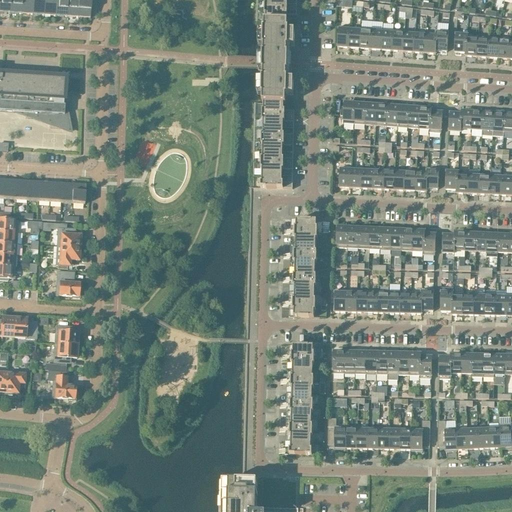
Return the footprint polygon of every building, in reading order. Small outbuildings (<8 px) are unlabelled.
[(0,0),(0,13),(9,14),(10,0),(0,0)] [(20,15),(21,0),(10,0),(9,14),(20,15)] [(32,15),(32,0),(21,0),(20,15),(32,15)] [(43,16),(44,0),(32,0),(32,15),(43,16)] [(55,17),(55,0),(44,0),(43,16),(55,17)] [(66,18),(67,0),(55,0),(55,17),(66,18)] [(78,18),(78,0),(67,0),(66,18),(78,18)] [(85,0),(78,0),(78,18),(90,19),(91,0),(85,0)] [(297,6),(286,6),(286,0),(265,0),(266,5),(265,5),(264,11),(296,11),(297,6)] [(286,17),(296,17),(296,11),(264,11),(264,16),(265,16),(265,23),(286,23),(286,17)] [(263,105),(284,105),(285,105),(286,97),(287,97),(287,96),(293,96),(293,82),(287,82),(287,80),(286,80),(286,73),(287,73),(287,59),(288,56),(287,55),(287,49),(288,49),(288,47),(294,47),(294,33),(288,33),(288,31),(287,31),(287,23),(286,23),(265,23),(264,23),(264,31),(263,31),(263,33),(259,33),(258,46),(263,46),(263,48),(264,48),(263,55),(262,55),(262,57),(258,57),(258,70),(262,70),(262,72),(263,72),(263,79),(262,79),(262,81),(257,81),(257,94),(262,94),(261,97),(262,97),(262,105),(263,105)] [(349,49),(350,28),(339,28),(337,48),(349,49)] [(359,50),(361,29),(350,28),(349,49),(359,50)] [(370,50),(372,30),(361,29),(359,50),(370,50)] [(381,51),(382,31),(372,30),(370,50),(381,51)] [(392,52),(393,31),(382,31),(381,51),(392,52)] [(403,53),(404,32),(393,31),(392,52),(403,53)] [(413,54),(415,33),(404,32),(403,53),(413,54)] [(435,52),(437,32),(436,32),(436,34),(426,34),(424,54),(435,55),(435,52)] [(435,52),(446,53),(448,32),(437,32),(435,52)] [(424,54),(426,34),(415,33),(413,54),(424,54)] [(466,57),(467,37),(456,36),(454,54),(465,54),(465,57),(466,57)] [(476,58),(478,41),(467,40),(467,37),(466,57),(476,58)] [(487,59),(488,41),(478,41),(476,58),(487,59)] [(498,60),(499,42),(488,41),(487,59),(498,60)] [(509,60),(510,43),(499,42),(498,60),(509,60)] [(66,110),(64,109),(65,103),(64,103),(65,95),(67,95),(67,85),(67,79),(61,78),(1,74),(0,74),(0,112),(14,113),(25,117),(25,119),(31,120),(31,119),(49,126),(49,129),(60,130),(60,129),(70,133),(66,110)] [(354,126),(355,105),(344,104),(344,109),(341,109),(341,108),(340,117),(341,117),(343,117),(343,125),(354,126)] [(262,111),(262,117),(294,118),(294,112),(283,112),(284,105),(263,105),(263,111),(262,111)] [(365,126),(366,106),(355,105),(354,126),(365,126)] [(376,127),(377,107),(366,106),(365,126),(376,127)] [(386,128),(388,107),(377,107),(376,127),(386,128)] [(397,129),(399,108),(388,107),(386,128),(397,129)] [(408,130),(409,109),(399,108),(397,129),(408,130)] [(419,130),(420,110),(409,109),(408,130),(419,130)] [(429,134),(431,111),(420,110),(419,130),(429,131),(429,134)] [(431,114),(431,111),(429,134),(441,135),(442,114),(431,114)] [(460,133),(462,113),(461,113),(461,116),(450,115),(449,133),(460,133)] [(471,131),(472,114),(462,113),(460,133),(461,130),(471,131)] [(482,132),(483,114),(472,114),(471,131),(482,132)] [(493,133),(494,115),(483,114),(482,132),(493,133)] [(503,133),(505,116),(494,115),(493,133),(503,133)] [(511,134),(511,116),(505,116),(503,133),(511,134)] [(294,123),(294,118),(262,117),(262,122),(263,122),(263,129),(283,129),(283,123),(294,123)] [(283,136),(283,129),(263,129),(263,135),(261,135),(261,141),(293,142),(293,136),(283,136)] [(293,147),(293,142),(261,141),(261,146),(262,146),(262,153),(282,153),(283,147),(293,147)] [(282,160),(282,153),(262,153),(262,159),(261,159),(261,165),(293,166),(293,160),(282,160)] [(293,171),(293,166),(261,165),(261,170),(262,170),(262,177),(282,177),(282,171),(293,171)] [(350,189),(351,169),(340,168),(339,189),(350,189)] [(361,190),(362,169),(351,169),(350,189),(361,190)] [(372,190),(373,170),(362,169),(361,190),(372,190)] [(426,193),(427,169),(427,172),(416,172),(415,192),(426,193)] [(426,190),(437,190),(438,170),(427,169),(426,193),(426,190)] [(383,191),(384,170),(373,170),(372,190),(383,191)] [(394,191),(395,171),(384,170),(383,191),(394,191)] [(404,192),(405,171),(395,171),(394,191),(404,192)] [(415,192),(416,172),(405,171),(404,192),(415,192)] [(457,194),(458,174),(446,173),(445,191),(456,191),(456,194),(457,194)] [(467,195),(468,177),(458,177),(458,174),(457,194),(467,195)] [(292,184),(282,184),(282,177),(262,177),(261,183),(260,183),(260,189),(283,190),(292,190),(292,184)] [(478,195),(479,178),(468,177),(467,195),(478,195)] [(489,196),(490,178),(479,178),(478,195),(489,196)] [(500,196),(501,179),(490,178),(489,196),(500,196)] [(511,197),(511,179),(501,179),(500,196),(511,197)] [(15,201),(16,182),(5,182),(4,201),(15,201)] [(26,202),(28,183),(16,182),(15,201),(26,202)] [(38,203),(39,184),(28,183),(26,202),(38,203)] [(49,203),(50,185),(39,184),(38,203),(49,203)] [(60,204),(62,185),(50,185),(49,203),(60,204)] [(72,205),(73,186),(62,185),(60,204),(72,205)] [(73,186),(72,205),(84,206),(85,187),(73,186)] [(0,233),(17,234),(18,223),(0,221),(0,233)] [(291,234),(317,234),(321,234),(317,234),(317,229),(316,229),(316,222),(322,222),(316,222),(296,221),(296,228),(294,228),(294,233),(291,233),(291,234)] [(348,250),(348,229),(337,229),(336,249),(348,250)] [(358,250),(359,230),(348,229),(348,250),(358,250)] [(56,248),(81,250),(81,242),(80,242),(80,237),(70,237),(71,231),(58,230),(57,230),(56,248)] [(369,251),(370,230),(359,230),(358,250),(369,251)] [(380,251),(381,231),(370,230),(369,251),(380,251)] [(391,252),(392,231),(381,231),(380,251),(391,252)] [(401,252),(402,232),(392,231),(391,252),(401,252)] [(412,253),(413,232),(402,232),(401,252),(412,253)] [(424,236),(424,233),(413,232),(412,253),(423,253),(423,256),(424,236)] [(0,244),(16,246),(17,234),(0,233),(0,244)] [(317,234),(291,234),(294,234),(294,239),(295,239),(295,246),(321,246),(315,246),(316,240),(317,240),(317,234)] [(465,252),(466,235),(454,234),(454,237),(455,237),(454,255),(454,252),(465,252)] [(476,253),(476,235),(466,235),(465,252),(476,253)] [(486,253),(487,236),(476,235),(476,253),(486,253)] [(435,236),(424,236),(423,256),(434,257),(435,236)] [(497,254),(498,236),(487,236),(486,253),(497,254)] [(508,255),(509,237),(498,236),(497,254),(508,255)] [(455,237),(454,237),(443,237),(442,254),(454,255),(455,237)] [(0,256),(15,257),(16,246),(0,244),(0,256)] [(321,246),(295,246),(295,252),(294,252),(294,258),(290,257),(290,258),(321,258),(316,258),(316,253),(315,253),(315,246),(321,247),(321,246)] [(80,257),(81,250),(56,248),(55,267),(68,267),(69,262),(78,262),(79,257),(80,257)] [(0,267),(15,269),(15,257),(0,256),(0,267)] [(321,258),(290,258),(294,258),(294,263),(295,263),(295,270),(320,270),(315,270),(315,264),(316,264),(316,259),(321,259),(321,258)] [(14,280),(15,269),(0,267),(0,281),(8,282),(8,280),(14,280)] [(320,270),(295,270),(294,276),(293,276),(293,281),(290,281),(290,282),(320,282),(316,282),(316,277),(315,277),(315,270),(320,271),(320,270)] [(79,300),(80,291),(79,291),(79,285),(69,285),(70,274),(57,273),(55,297),(71,298),(71,299),(79,300)] [(320,282),(290,282),(293,282),(293,287),(294,287),(294,294),(320,294),(314,294),(314,288),(316,288),(316,282),(320,283),(320,282)] [(441,289),(441,313),(451,313),(452,313),(452,289),(441,289)] [(421,312),(422,290),(421,290),(421,293),(411,293),(410,315),(422,315),(422,312),(421,312)] [(421,312),(422,312),(433,313),(433,291),(422,290),(421,312)] [(346,314),(346,292),(335,291),(334,313),(346,314)] [(356,314),(357,292),(346,292),(346,314),(356,314)] [(367,314),(368,292),(357,292),(356,314),(367,314)] [(378,314),(378,292),(368,292),(367,314),(378,314)] [(389,315),(389,293),(378,292),(378,314),(389,315)] [(400,315),(400,293),(389,293),(389,315),(400,315)] [(410,315),(411,293),(400,293),(400,315),(410,315)] [(320,294),(294,294),(294,300),(293,300),(293,305),(289,305),(289,306),(320,306),(315,306),(315,301),(314,301),(314,294),(320,295),(320,294)] [(463,316),(463,297),(453,297),(453,294),(452,294),(452,313),(451,313),(451,316),(463,316)] [(506,317),(506,295),(506,298),(495,298),(495,317),(506,317)] [(473,317),(474,298),(463,297),(463,316),(473,317)] [(484,317),(485,298),(474,298),(473,317),(484,317)] [(495,317),(495,298),(485,298),(484,317),(495,317)] [(320,306),(289,306),(293,306),(292,311),(294,311),(293,318),(314,319),(319,319),(319,318),(314,318),(314,312),(315,312),(315,306),(320,307),(320,306)] [(0,338),(12,339),(14,318),(6,318),(6,319),(1,319),(1,325),(0,324),(0,338)] [(36,340),(37,327),(26,327),(26,321),(21,320),(21,319),(14,318),(12,339),(36,341),(36,340)] [(54,346),(78,347),(79,340),(77,340),(78,335),(68,334),(69,328),(55,327),(54,346)] [(78,355),(78,347),(54,346),(53,364),(66,365),(67,359),(76,360),(76,355),(78,355)] [(288,359),(318,360),(314,360),(314,354),(313,354),(313,348),(319,348),(313,348),(313,347),(293,347),(293,354),(291,354),(291,359),(288,359)] [(344,375),(345,353),(333,353),(333,375),(344,375)] [(355,376),(355,354),(345,353),(344,375),(355,376)] [(366,376),(366,354),(355,354),(355,376),(366,376)] [(376,376),(377,354),(366,354),(366,376),(376,376)] [(387,377),(388,355),(377,354),(376,376),(387,377)] [(398,377),(399,355),(388,355),(387,377),(398,377)] [(409,377),(409,355),(399,355),(398,377),(409,377)] [(420,380),(420,355),(409,355),(409,377),(419,377),(419,380),(420,380)] [(420,358),(421,355),(420,355),(420,380),(431,381),(431,359),(420,358)] [(450,381),(451,356),(450,356),(450,359),(439,359),(439,381),(450,381)] [(461,375),(462,356),(451,356),(450,381),(451,381),(451,375),(461,375)] [(472,376),(472,379),(472,357),(462,356),(461,375),(472,376)] [(472,357),(472,379),(483,379),(483,357),(472,357)] [(483,357),(483,379),(493,379),(494,357),(483,357)] [(494,357),(493,379),(504,379),(504,376),(505,357),(494,357)] [(318,360),(288,359),(291,359),(291,365),(292,365),(292,371),(318,372),(312,372),(313,365),(314,365),(314,360),(318,360)] [(6,371),(5,396),(12,396),(12,395),(17,395),(18,386),(24,386),(25,373),(6,371)] [(318,372),(292,371),(292,378),(291,378),(291,383),(287,383),(318,384),(313,384),(313,378),(312,378),(312,372),(318,372)] [(48,372),(47,382),(52,383),(51,399),(67,400),(67,402),(75,402),(76,393),(75,393),(75,388),(65,387),(66,376),(66,374),(48,372)] [(292,395),(317,396),(312,396),(312,389),(313,389),(313,384),(318,384),(287,383),(291,383),(291,389),(292,389),(292,395)] [(317,396),(292,395),(291,402),(290,402),(290,407),(287,407),(286,407),(317,408),(313,408),(313,402),(312,402),(312,396),(317,396)] [(291,419),(317,420),(311,420),(311,413),(313,413),(313,408),(317,408),(286,407),(290,407),(290,413),(291,413),(291,419)] [(317,420),(291,419),(291,426),(290,426),(290,431),(286,431),(317,432),(312,432),(312,426),(311,426),(311,420),(317,420)] [(346,450),(346,428),(336,427),(336,421),(328,420),(327,446),(335,446),(335,451),(342,451),(342,450),(346,450)] [(429,449),(430,423),(422,423),(422,430),(411,429),(411,451),(415,451),(415,453),(422,453),(422,449),(429,449)] [(457,451),(456,429),(445,430),(445,423),(438,423),(437,449),(446,449),(446,453),(453,453),(453,451),(457,451)] [(357,450),(357,428),(346,428),(346,450),(357,450)] [(367,450),(368,428),(357,428),(357,450),(367,450)] [(378,451),(379,429),(368,428),(367,450),(378,451)] [(477,428),(477,431),(467,432),(468,451),(478,450),(477,428)] [(489,450),(488,428),(477,428),(478,450),(489,450)] [(489,431),(489,428),(488,428),(489,450),(500,449),(499,430),(489,431)] [(389,451),(390,429),(379,429),(378,451),(389,451)] [(400,451),(400,429),(390,429),(389,451),(400,451)] [(411,451),(411,429),(400,429),(400,451),(411,451)] [(468,451),(467,432),(457,432),(456,429),(457,451),(468,451)] [(499,430),(500,449),(504,449),(504,450),(511,450),(511,446),(511,445),(511,431),(510,432),(510,430),(499,430)] [(317,432),(286,431),(290,431),(289,437),(291,437),(290,443),(316,444),(311,444),(311,437),(312,437),(312,432),(317,432)] [(316,444),(290,443),(290,450),(289,450),(289,456),(316,456),(312,456),(312,450),(310,450),(311,444),(316,444)] [(256,511),(257,484),(219,483),(218,511),(256,511)]
